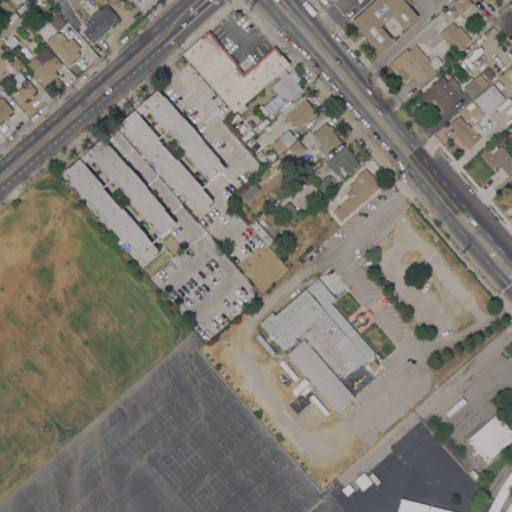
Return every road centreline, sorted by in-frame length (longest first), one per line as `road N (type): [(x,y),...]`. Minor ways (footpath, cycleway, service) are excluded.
road 1 (primary): [(488,250),(287,13)]
road 2 (secondary): [(189,12),(0,177)]
